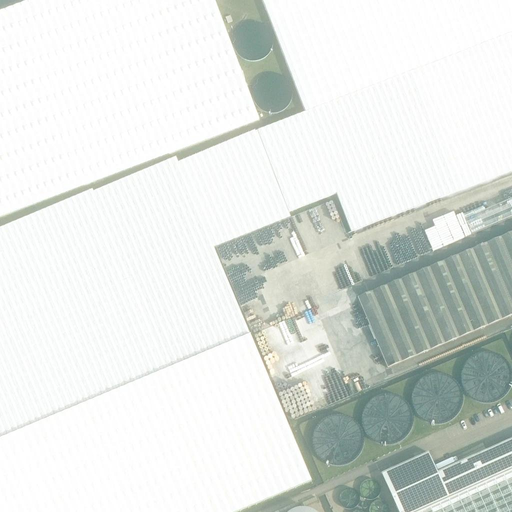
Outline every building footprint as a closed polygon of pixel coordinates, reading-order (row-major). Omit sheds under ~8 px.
[(0,437),(76,405),(166,368),(202,353),(250,333),(214,247),(290,217),(288,213),(290,212),(336,194),(351,232),(511,170),(511,0),(261,0),(305,113),(255,132),(255,131),(254,131),(178,163),(175,158),(93,192),(92,190),(0,228),(0,437)] [(32,0),(0,12),(0,216),(258,120),(213,0),(32,0)] [(267,39),(266,35),(265,32),(264,29),(262,27),(259,24),(255,23),(252,22),(249,22),(245,22),(243,23),(240,25),(238,27),(235,29),(234,32),(233,35),(233,39),(233,42),(234,46),(236,49),(238,51),(240,53),(243,55),(246,55),(250,56),(253,55),(256,55),(259,53),(261,51),(263,49),(265,46),(266,42),(267,39)] [(285,90),(285,87),(284,84),(282,81),(281,78),(278,76),(275,75),(273,74),(269,73),(266,73),(263,74),(260,76),(257,78),(255,80),(253,83),(252,86),(251,90),(252,93),(252,96),(254,99),(256,102),(258,104),(260,105),(264,106),(267,107),(271,107),(275,106),(277,105),(280,103),(282,100),(284,97),(285,94),(285,90)] [(470,228),(511,212),(511,193),(489,202),(488,198),(473,203),(476,210),(465,214),(470,228)] [(511,232),(358,298),(387,368),(511,314),(511,232)] [(0,511),(238,511),(312,481),(311,480),(250,333),(202,353),(166,368),(76,405),(0,437),(0,511)] [(420,392),(419,420),(433,420),(433,417),(440,417),(440,420),(458,420),(458,407),(442,406),(442,400),(437,400),(437,393),(444,393),(444,380),(437,380),(437,378),(417,378),(417,392),(420,392)] [(366,397),(367,413),(376,413),(376,418),(404,417),(404,410),(403,410),(403,401),(397,402),(397,401),(393,401),(393,396),(366,397)] [(427,454),(381,474),(398,511),(419,511),(511,470),(511,439),(436,473),(427,454)] [(511,511),(511,470),(419,511),(511,511)]
